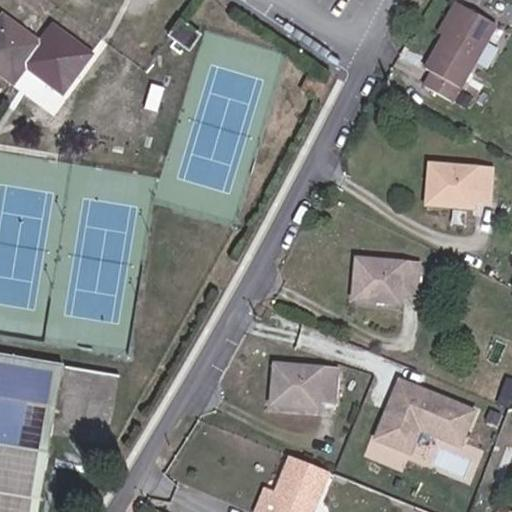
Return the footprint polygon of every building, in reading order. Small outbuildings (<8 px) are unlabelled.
[(436,34),(442,38),(459,5),(454,2),(436,34)] [(459,5),(442,38),(424,69),(431,74),(423,87),(451,102),(494,25),(459,5)] [(88,55),(51,26),(39,44),(1,17),(0,18),(0,73),(11,83),(24,65),(61,92),(88,55)] [(200,35),(179,19),(166,37),(188,52),(200,35)] [(494,67),(502,45),(488,40),(481,62),(494,67)] [(303,91),(318,98),(325,81),(309,74),(303,91)] [(490,170),(429,165),(426,205),(472,208),(472,200),(488,202),(490,170)] [(417,265),(356,259),(352,299),(399,303),(400,295),(415,297),(417,265)] [(37,511),(62,364),(0,354),(0,511),(37,511)] [(333,403),(336,370),(273,364),(270,404),(317,408),(318,401),(333,403)] [(478,414),(400,380),(371,446),(411,464),(425,434),(462,450),(478,414)] [(310,511),(326,472),(287,456),(274,494),(278,495),(271,511),(310,511)] [(271,511),(278,495),(274,494),(269,491),(260,511),(271,511)]
